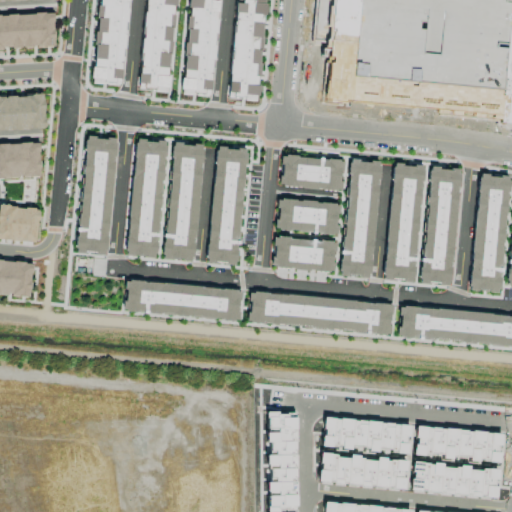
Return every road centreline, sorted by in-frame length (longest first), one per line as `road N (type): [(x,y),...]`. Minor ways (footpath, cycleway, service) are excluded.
road 1 (residential): [(112,261),(455,295)]
road 2 (residential): [(75,0),(51,230),(38,250),(0,249)]
road 3 (residential): [(214,113),(225,0),(126,105)]
road 4 (residential): [(279,119),(511,151)]
road 5 (residential): [(65,100),(279,119)]
road 6 (residential): [(279,119),(260,276)]
road 7 (residential): [(126,105),(112,261)]
road 8 (residential): [(471,143),(455,295)]
road 9 (residential): [(196,269),(207,148)]
